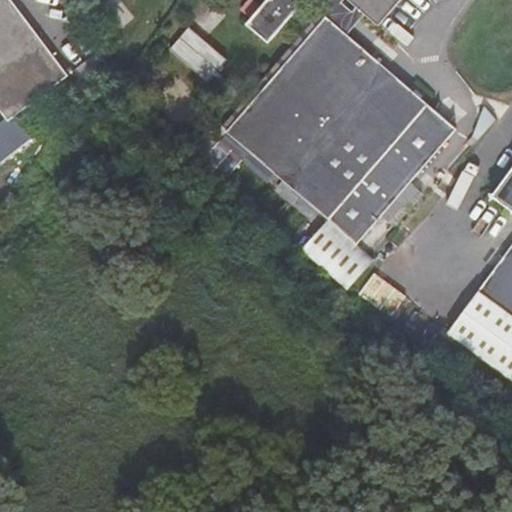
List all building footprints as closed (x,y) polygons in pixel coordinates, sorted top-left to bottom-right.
[(8,0),(0,0),(0,116),(4,121),(0,124),(0,161),(25,144),(7,120),(66,76),(8,0)] [(351,0),(358,6),(366,13),(377,23),(399,0),(267,0),(250,21),(261,31),(278,31),(294,13),(301,6),(300,0),(351,0)] [(324,15),(345,34),(366,13),(358,6),(355,10),(344,0),(343,0),(329,0),(320,11),(324,15)] [(294,13),(311,29),(318,21),(301,6),(294,13)] [(221,130),(352,245),(452,129),(345,34),(324,15),(318,21),(311,29),(221,130)] [(270,40),(278,31),(261,31),(270,40)] [(220,64),(183,33),(165,55),(201,87),(220,64)] [(511,168),(495,191),(511,204),(511,168)] [(366,263),(321,223),(297,250),(343,290),(366,263)] [(511,308),(511,242),(481,286),(511,308)] [(400,301),(370,276),(354,296),(384,321),(400,301)]
